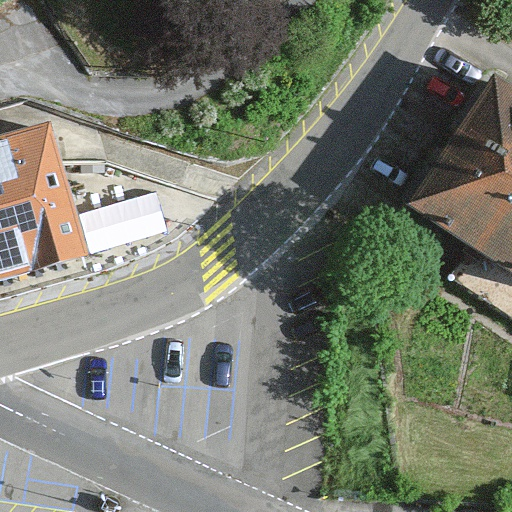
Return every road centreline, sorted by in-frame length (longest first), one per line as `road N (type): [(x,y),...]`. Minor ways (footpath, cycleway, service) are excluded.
road 1 (residential): [(431,0),(377,89),(301,188),(224,264),(161,299),(0,349)]
road 2 (unclassified): [(231,511),(0,404)]
